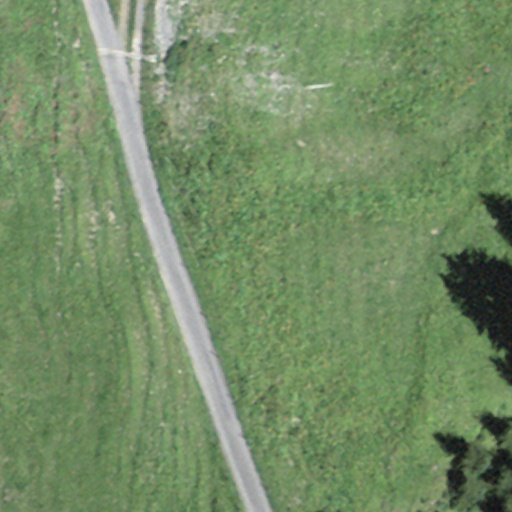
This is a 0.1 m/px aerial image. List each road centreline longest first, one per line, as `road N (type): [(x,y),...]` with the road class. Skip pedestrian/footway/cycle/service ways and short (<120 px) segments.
road 1 (unclassified): [(257,511),(93,0)]
road 2 (track): [(142,134),(148,0)]
